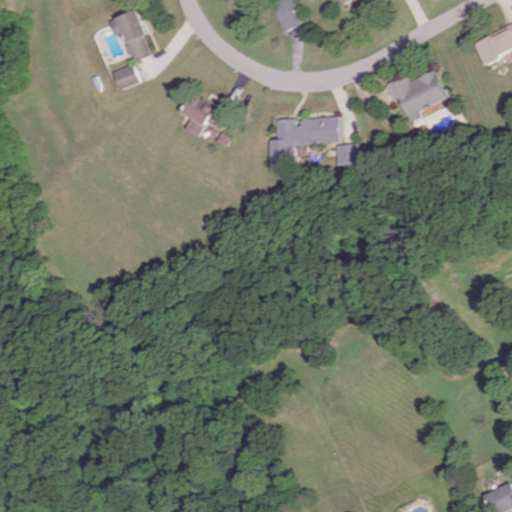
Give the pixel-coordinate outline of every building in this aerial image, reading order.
[(301,24),(295,10),(297,8),(293,0),(271,0),(287,31),(301,24)] [(149,32),(140,9),(113,20),(120,36),(126,34),(136,60),(152,54),(144,33),(149,32)] [(511,25),(478,40),(488,63),(511,52),(511,25)] [(123,89),(142,81),(135,64),(116,72),(123,89)] [(406,98),(417,121),(429,116),(426,110),(452,98),(439,69),(414,80),(412,75),(392,84),(400,101),(406,98)] [(189,129),(203,136),(210,122),(224,129),(233,112),(196,92),(185,112),(195,117),(189,129)] [(277,169),(303,167),(302,144),(347,141),(345,116),(303,119),(303,118),(281,119),(282,139),(275,139),(277,169)] [(344,164),(365,163),(364,143),(343,144),(344,164)] [(499,511),(511,506),(511,482),(489,494),(497,511),(499,511)]
